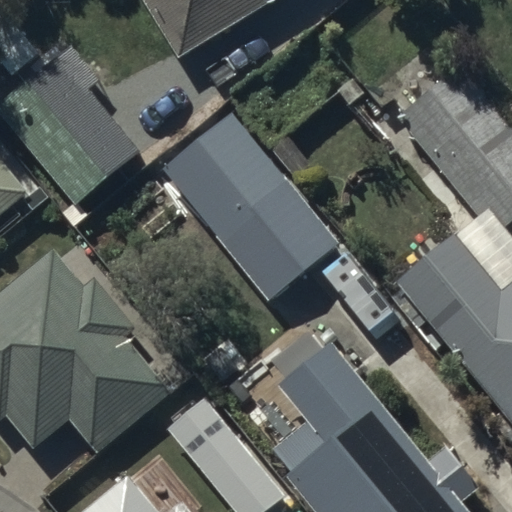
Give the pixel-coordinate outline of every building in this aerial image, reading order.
[(141,0),(178,61),(279,0),(141,0)] [(40,53),(7,13),(0,18),(0,59),(12,75),(40,53)] [(71,48),(0,104),(0,111),(76,206),(142,153),(90,88),(98,82),(71,48)] [(511,234),(505,227),(511,221),(511,123),(464,64),(398,117),(478,215),(397,280),(511,421),(511,234)] [(0,211),(24,192),(0,162),(0,211)] [(221,236),(218,238),(269,299),(336,244),(269,163),(205,216),(221,236)] [(82,291),(53,253),(0,294),(0,421),(8,415),(33,447),(70,418),(96,451),(169,394),(121,333),(130,326),(95,281),(82,291)] [(427,461),(332,342),(273,388),(304,427),(276,449),(293,471),(288,475),(317,511),(472,511),(464,501),(480,488),(446,446),(427,461)] [(210,398),(170,429),(235,511),(267,511),(287,497),(210,398)] [(156,511),(129,477),(84,511),(156,511)]
